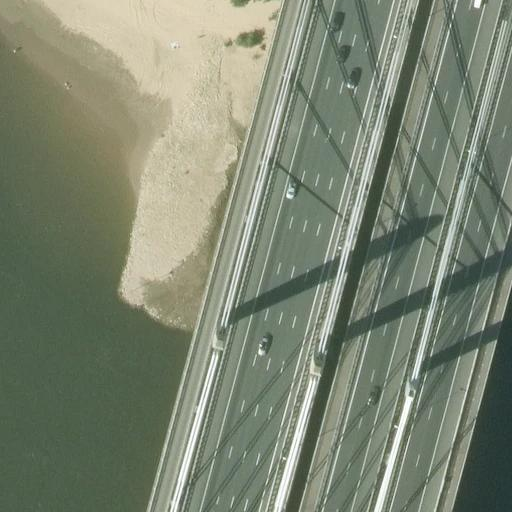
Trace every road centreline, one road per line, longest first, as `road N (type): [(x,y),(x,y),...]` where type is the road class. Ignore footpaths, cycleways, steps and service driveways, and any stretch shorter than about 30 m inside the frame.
road 1 (motorway): [(338,511),(474,0)]
road 2 (motorway): [(363,0),(228,511)]
road 3 (unclassified): [(301,0),(166,511)]
road 4 (motorway): [(407,511),(511,117)]
